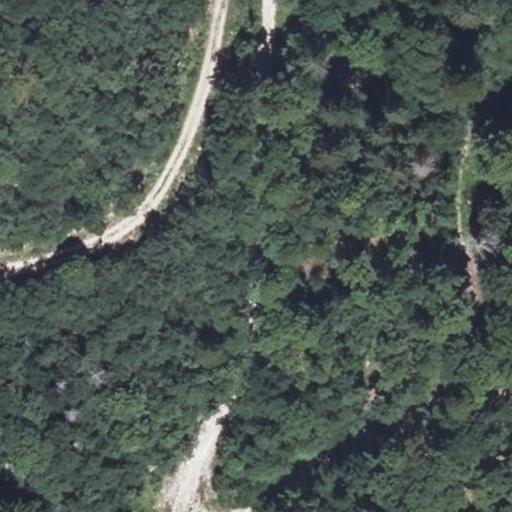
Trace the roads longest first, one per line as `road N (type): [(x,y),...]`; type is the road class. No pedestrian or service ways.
road 1 (track): [(205,511),(329,434),(404,403),(476,319),(455,164),(488,79),(511,59)]
road 2 (track): [(0,272),(61,259),(116,235),(163,193),(190,137),(223,0)]
